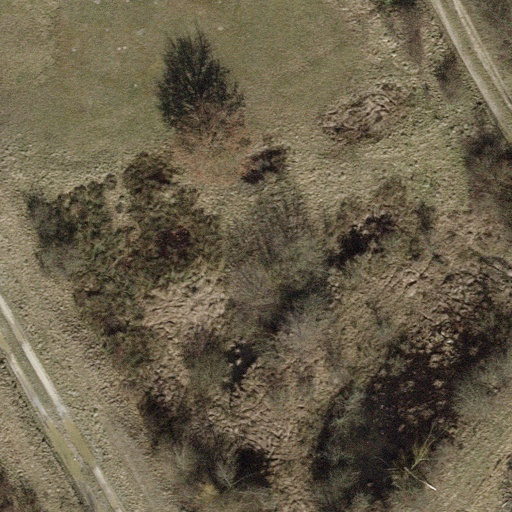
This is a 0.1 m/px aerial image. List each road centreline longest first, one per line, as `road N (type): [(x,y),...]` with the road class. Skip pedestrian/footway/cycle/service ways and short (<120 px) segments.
road 1 (track): [(140,511),(0,254)]
road 2 (track): [(511,124),(440,0)]
